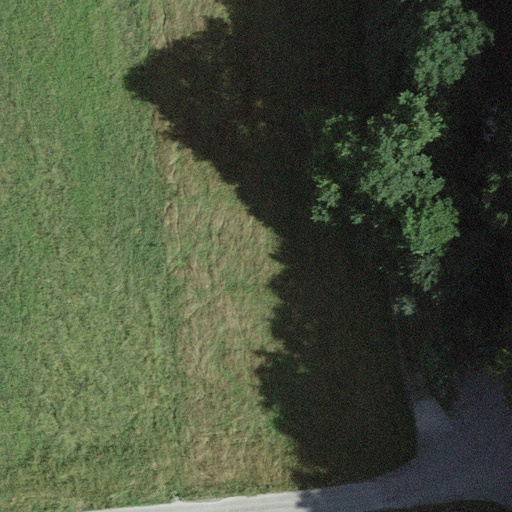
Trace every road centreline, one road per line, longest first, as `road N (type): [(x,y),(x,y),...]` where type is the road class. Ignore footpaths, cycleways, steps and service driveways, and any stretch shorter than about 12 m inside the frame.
road 1 (track): [(478,462),(424,397),(385,0)]
road 2 (unclassified): [(157,511),(401,492),(478,462),(511,412)]
